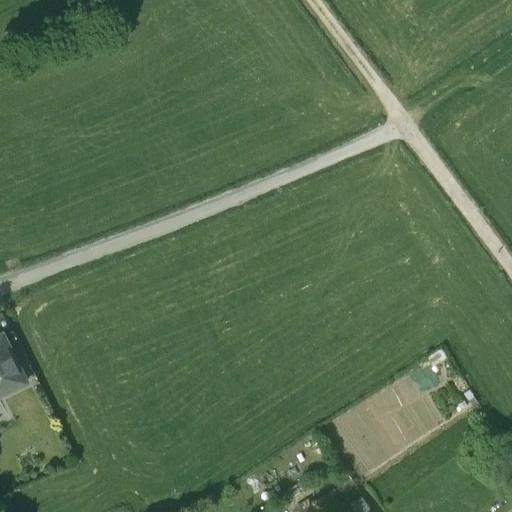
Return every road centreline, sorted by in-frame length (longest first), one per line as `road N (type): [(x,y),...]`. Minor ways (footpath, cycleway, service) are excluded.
road 1 (track): [(1,284),(335,152),(405,118),(511,46)]
road 2 (track): [(511,262),(316,0)]
